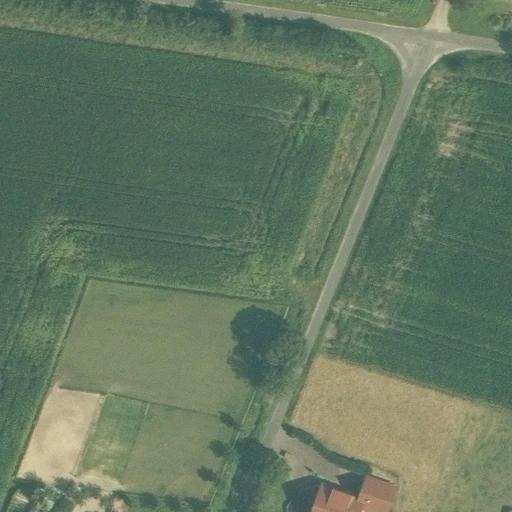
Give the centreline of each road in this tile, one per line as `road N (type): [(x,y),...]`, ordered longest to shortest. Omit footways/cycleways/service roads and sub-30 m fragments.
road 1 (unclassified): [(241,511),(426,33)]
road 2 (unclassified): [(188,0),(426,33)]
